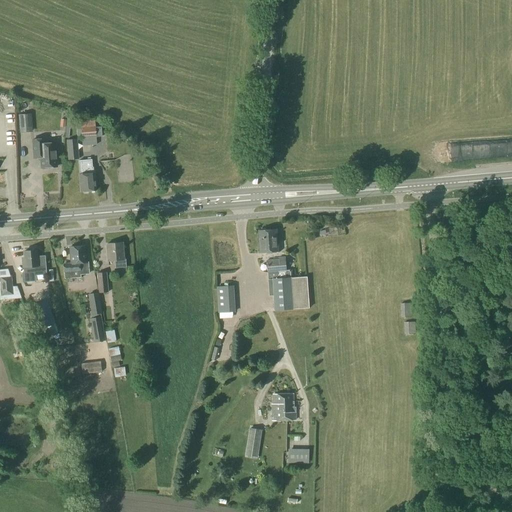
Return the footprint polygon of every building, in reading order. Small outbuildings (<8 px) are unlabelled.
[(20,133),(32,132),(31,114),(18,115),(20,133)] [(82,138),(96,137),(95,120),(80,121),(80,123),(81,136),(82,138)] [(45,144),(45,139),(31,140),(33,159),(39,159),(40,162),(41,162),(42,170),(57,168),(55,143),(45,144)] [(68,160),(79,159),(77,139),(66,140),(68,160)] [(92,168),(92,160),(79,161),(80,176),(79,176),(81,192),(82,192),(84,194),(87,194),(88,192),(96,191),(94,174),(93,168),(92,168)] [(267,231),(265,229),(260,229),(259,232),(258,232),(258,239),(267,238),(267,241),(268,241),(268,243),(269,243),(270,244),(271,244),(272,253),(278,252),(277,230),(267,231)] [(260,254),(272,253),(271,244),(270,244),(269,243),(268,243),(268,241),(267,241),(267,238),(258,239),(260,254)] [(124,260),(123,243),(107,244),(108,261),(114,261),(115,269),(125,268),(125,260),(124,260)] [(86,262),(85,246),(70,247),(71,264),(63,264),(64,279),(80,278),(80,275),(89,274),(88,262),(86,262)] [(36,250),(24,251),(25,258),(23,258),(24,274),(34,273),(34,275),(46,274),(45,256),(37,257),(36,250)] [(286,271),(285,257),(278,258),(278,260),(265,261),(266,273),(267,273),(268,296),(273,296),(274,311),(292,310),(292,309),(309,308),(307,277),(290,278),(290,271),(286,271)] [(98,293),(108,293),(106,272),(96,273),(98,293)] [(138,285),(138,275),(127,276),(127,285),(138,285)] [(0,300),(13,299),(21,298),(17,287),(12,287),(11,277),(0,277),(0,300)] [(217,313),(235,312),(233,286),(216,287),(217,313)] [(98,293),(87,295),(91,315),(102,313),(98,293)] [(39,303),(32,306),(40,329),(53,325),(47,308),(42,310),(39,303)] [(400,318),(411,317),(410,303),(400,304),(400,318)] [(101,317),(89,319),(93,343),(105,341),(101,317)] [(404,335),(414,334),(414,322),(403,323),(404,335)] [(22,350),(31,347),(28,334),(18,337),(22,350)] [(215,361),(219,348),(214,347),(210,360),(215,361)] [(82,374),(101,372),(100,362),(81,364),(82,374)] [(294,408),(293,394),(273,395),(273,404),(272,404),(272,422),(296,421),(295,408),(294,408)] [(258,459),(262,430),(248,428),(244,457),(258,459)] [(301,452),(288,452),(288,463),(301,463),(301,452)]
